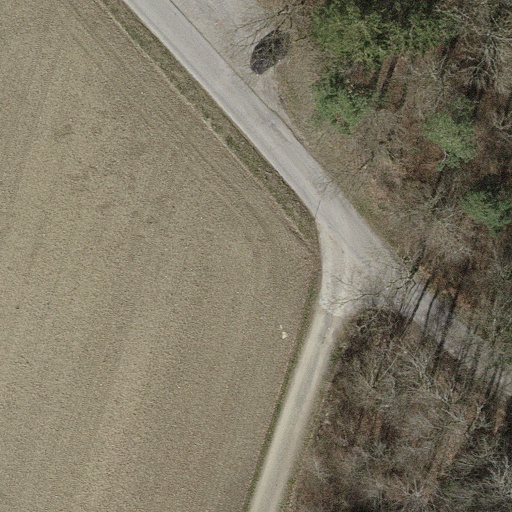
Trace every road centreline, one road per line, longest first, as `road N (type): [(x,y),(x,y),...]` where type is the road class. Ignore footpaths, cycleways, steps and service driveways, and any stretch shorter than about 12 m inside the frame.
road 1 (unclassified): [(511,380),(418,312),(148,0)]
road 2 (track): [(347,224),(346,265),(266,511)]
